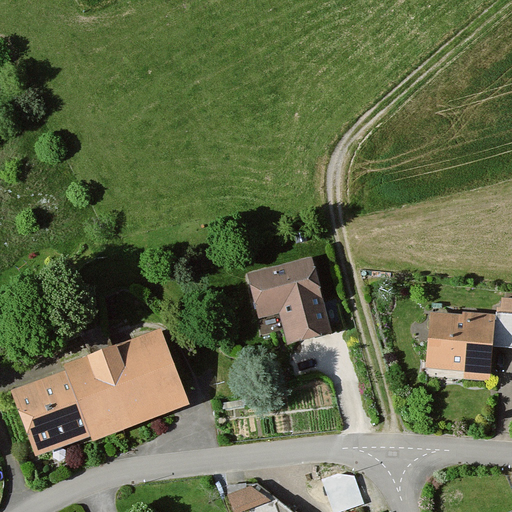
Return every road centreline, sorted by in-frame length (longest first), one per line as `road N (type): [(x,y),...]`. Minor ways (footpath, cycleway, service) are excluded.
road 1 (track): [(507,0),(365,116),(336,148),(327,184),(397,448)]
road 2 (residential): [(28,511),(127,470),(383,448)]
road 3 (residential): [(383,448),(511,456)]
